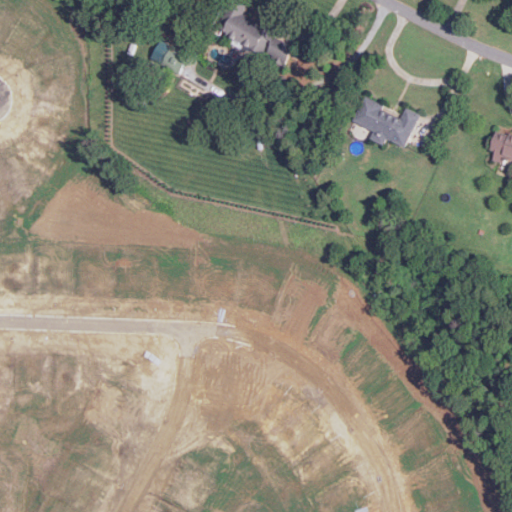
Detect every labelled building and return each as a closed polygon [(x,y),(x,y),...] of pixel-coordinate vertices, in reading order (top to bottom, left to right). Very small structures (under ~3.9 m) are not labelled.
[(263,53),(275,28),(270,26),(274,18),(266,14),(262,22),(244,12),(247,7),(240,3),(225,34),(263,53)] [(297,40),(276,33),(269,55),(289,62),(297,40)] [(151,54),(180,72),(190,56),(161,38),(151,54)] [(355,121),(375,129),(372,138),(385,143),(387,137),(407,146),(421,112),(407,106),(404,112),(365,96),(355,121)] [(511,133),(497,129),(492,149),(496,150),(493,159),(505,162),(507,154),(511,155),(511,133)]
